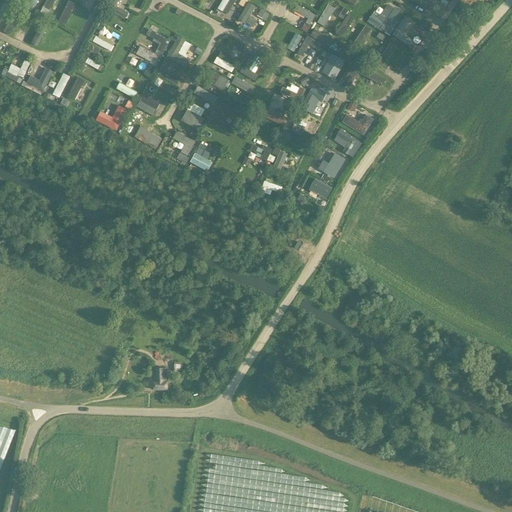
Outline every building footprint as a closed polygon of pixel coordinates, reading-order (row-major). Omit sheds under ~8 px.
[(110,0),(107,9),(129,19),(132,13),(116,6),(118,0),(110,0)] [(414,0),(414,1),(432,11),(437,0),(444,0),(448,2),(449,0),(414,0)] [(256,29),(258,22),(265,24),(270,11),(246,3),(239,22),(256,29)] [(326,3),(319,23),(327,26),(334,6),(326,3)] [(374,10),(367,22),(413,47),(416,42),(407,37),(411,31),(422,37),(425,31),(419,28),(421,24),(386,4),(381,14),(374,10)] [(299,5),(296,11),(307,17),(301,29),(307,32),(317,15),(299,5)] [(0,14),(0,30),(1,31),(12,12),(4,7),(0,14)] [(39,20),(29,42),(34,45),(36,41),(54,49),(63,31),(39,20)] [(155,52),(161,56),(170,39),(150,28),(146,34),(161,42),(155,52)] [(93,42),(112,51),(116,42),(97,33),(93,42)] [(304,56),(309,46),(317,51),(321,43),(307,35),(298,52),(304,56)] [(186,68),(193,57),(187,54),(192,44),(178,36),(166,57),(186,68)] [(156,64),(160,55),(140,45),(136,54),(156,64)] [(252,51),(240,73),(253,80),(264,58),(252,51)] [(214,64),(231,71),(236,59),(219,52),(214,64)] [(84,60),(100,70),(103,66),(86,55),(84,60)] [(16,67),(5,64),(1,76),(22,83),(29,61),(23,59),(18,75),(14,73),(16,67)] [(323,73),(344,81),(350,65),(337,59),(335,63),(329,60),(323,73)] [(45,67),(39,79),(30,74),(25,84),(42,93),(53,71),(45,67)] [(225,91),(230,80),(213,71),(207,82),(225,91)] [(52,94),(59,98),(70,76),(63,72),(52,94)] [(78,76),(67,96),(74,100),(85,80),(78,76)] [(295,99),(300,88),(287,81),(281,93),(295,99)] [(301,102),(310,111),(324,97),(316,88),(301,102)] [(154,116),(160,103),(143,94),(136,107),(154,116)] [(354,113),(359,105),(351,101),(346,108),(354,113)] [(201,116),(205,109),(190,102),(181,121),(199,129),(204,118),(201,116)] [(100,111),(95,121),(118,131),(127,109),(118,105),(113,116),(100,111)] [(265,119),(286,125),(289,116),(268,110),(265,119)] [(363,135),(373,119),(365,114),(360,122),(346,114),(341,122),(363,135)] [(135,136),(156,148),(161,138),(141,126),(135,136)] [(122,132),(131,137),(134,131),(124,127),(122,132)] [(339,127),(336,134),(356,145),(360,138),(339,127)] [(170,145),(181,149),(177,159),(186,163),(196,140),(175,132),(170,145)] [(448,144),(457,150),(461,143),(452,137),(448,144)] [(207,171),(213,162),(202,155),(208,144),(201,141),(190,161),(207,171)] [(280,171),(288,153),(264,143),(262,147),(252,143),(244,163),(250,165),(254,155),(274,163),(272,168),(280,171)] [(334,152),(328,163),(323,159),(318,169),(334,178),(346,158),(334,152)] [(280,193),(282,187),(264,180),(260,191),(270,195),(272,190),(280,193)] [(153,369),(153,381),(152,381),(152,389),(167,390),(167,381),(165,381),(166,369),(153,369)]
